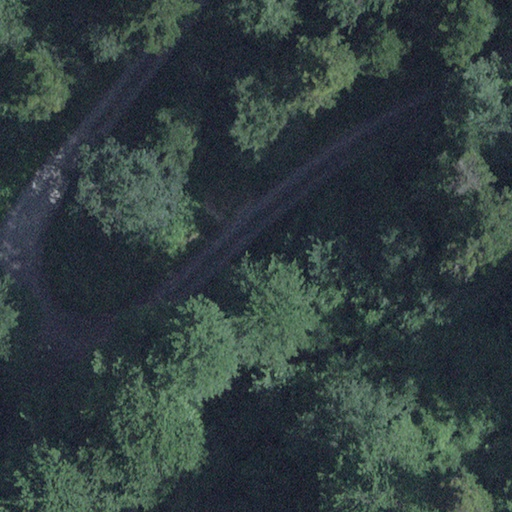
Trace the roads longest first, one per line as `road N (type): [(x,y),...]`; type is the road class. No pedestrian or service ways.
road 1 (track): [(46,318),(137,311),(359,133),(511,70)]
road 2 (track): [(198,0),(22,231),(25,287),(46,318)]
